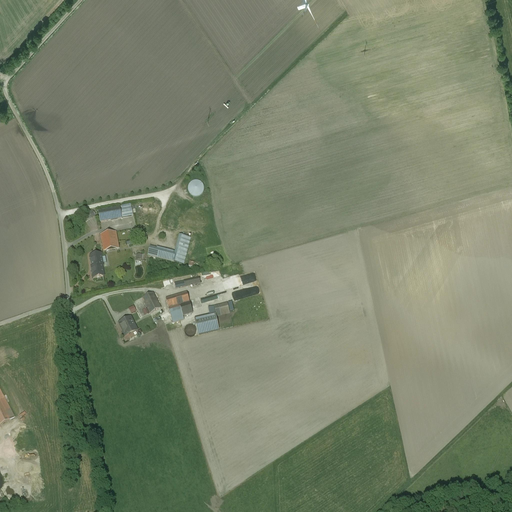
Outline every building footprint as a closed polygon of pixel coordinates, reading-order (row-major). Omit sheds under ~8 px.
[(189,192),(190,194),(192,196),(195,197),(198,197),(200,196),(203,194),(204,192),(205,189),(204,186),(203,184),(201,182),(199,181),(196,181),(193,181),(190,183),(189,186),(188,189),(189,192)] [(120,208),(99,212),(101,223),(122,218),(133,216),(132,206),(120,208)] [(89,214),(83,218),(86,222),(92,218),(89,214)] [(117,233),(101,236),(104,252),(120,249),(117,233)] [(180,236),(175,253),(176,253),(174,262),(183,264),(190,238),(180,236)] [(175,253),(157,248),(157,249),(153,248),(150,247),(148,255),(174,262),(176,253),(175,253)] [(101,254),(91,256),(93,268),(92,268),(94,279),(104,277),(102,267),(103,266),(101,254)] [(199,278),(175,283),(176,289),(201,283),(199,278)] [(153,293),(143,299),(150,314),(161,308),(153,293)] [(187,293),(166,299),(172,320),(193,313),(187,293)] [(227,304),(214,307),(217,317),(217,316),(230,313),(227,304)] [(134,306),(129,309),(132,314),(137,312),(134,306)] [(215,315),(195,320),(199,335),(219,331),(215,315)] [(131,318),(119,323),(124,333),(122,333),(124,337),(129,335),(128,334),(137,330),(131,318)] [(186,335),(188,337),(190,338),(192,337),(194,336),(196,334),(196,332),(196,330),(195,328),(193,326),(191,326),(189,326),(187,327),(185,329),(184,331),(185,333),(186,335)] [(0,391),(0,425),(14,418),(0,391)]
